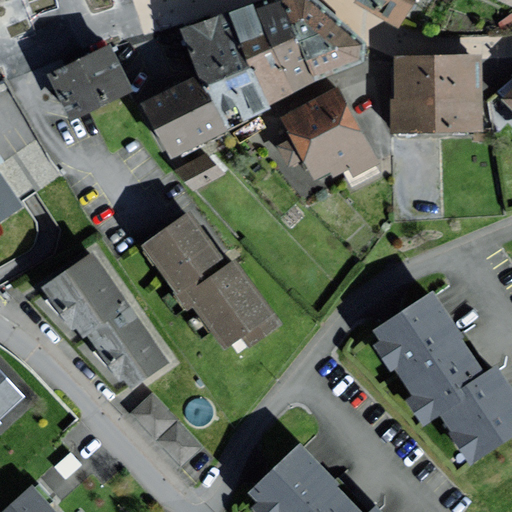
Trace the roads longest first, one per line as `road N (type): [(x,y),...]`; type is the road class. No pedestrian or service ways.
road 1 (residential): [(511,231),(382,288),(354,311),(257,421),(198,511)]
road 2 (residential): [(0,329),(34,352),(191,511)]
